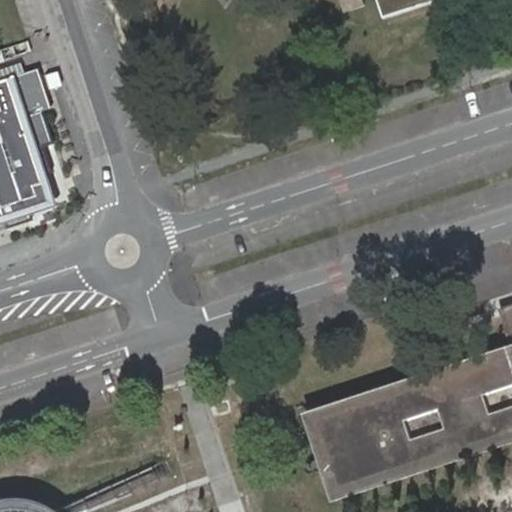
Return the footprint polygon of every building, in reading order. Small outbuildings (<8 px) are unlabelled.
[(339,0),(345,15),(365,8),(362,0),(378,0),(385,20),(434,4),(433,0),(339,0)] [(54,211),(44,182),(53,179),(44,153),(55,150),(44,118),(52,115),(38,74),(0,86),(0,220),(2,220),(7,235),(34,226),(31,219),(54,211)] [(500,318),(508,340),(511,338),(511,304),(510,305),(501,309),(497,310),(500,318)] [(511,338),(508,340),(510,348),(307,416),(325,469),(335,496),(511,438),(511,338)] [(0,511),(92,511),(176,473),(167,453),(56,505),(48,500),(39,497),(28,494),(20,494),(13,494),(7,495),(3,497),(0,497),(0,511)]
